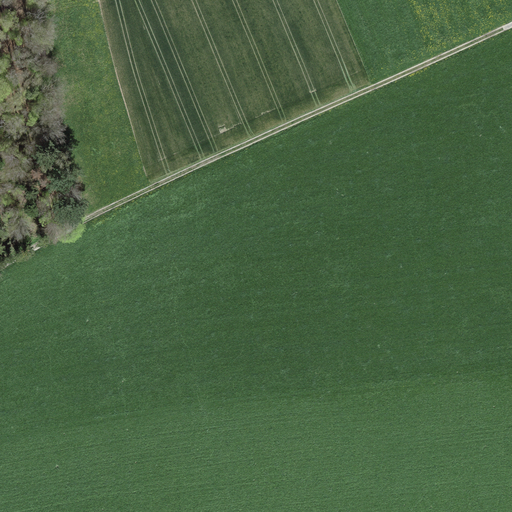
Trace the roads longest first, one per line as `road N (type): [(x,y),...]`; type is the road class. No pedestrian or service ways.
road 1 (track): [(511,24),(77,221)]
road 2 (track): [(34,0),(77,221)]
